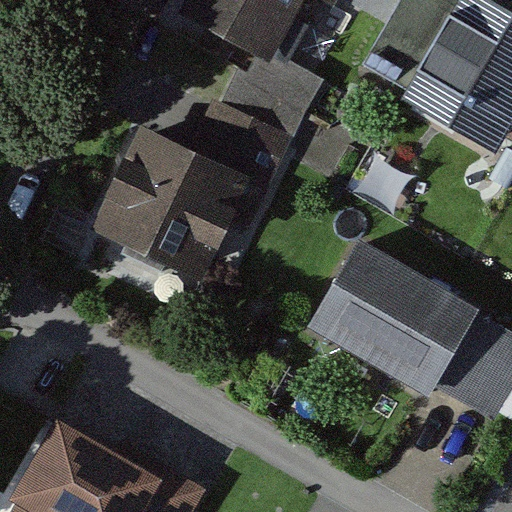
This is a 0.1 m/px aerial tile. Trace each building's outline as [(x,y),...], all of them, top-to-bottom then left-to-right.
[(336,0),(191,0),(185,12),(268,56),(298,0),(327,0),(335,4),(336,0)] [(511,127),(511,26),(469,0),(402,0),(363,64),(499,148),(511,127)] [(249,177),(140,126),(93,228),(202,278),(249,177)] [(511,383),(511,326),(383,246),(327,336),(482,432),(511,383)] [(127,445),(73,414),(14,511),(203,511),(220,484),(134,434),(127,445)]
